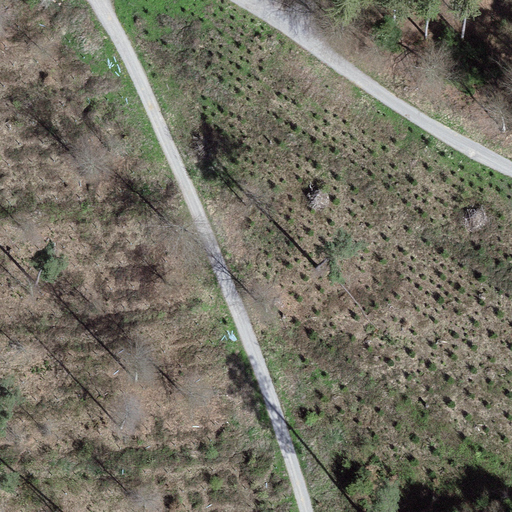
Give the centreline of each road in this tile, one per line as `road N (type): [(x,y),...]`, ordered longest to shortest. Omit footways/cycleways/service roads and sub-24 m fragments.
road 1 (track): [(112,0),(237,281),(301,511)]
road 2 (track): [(511,168),(239,0)]
